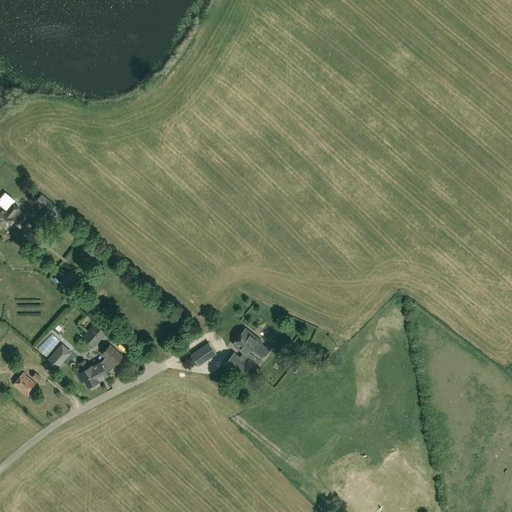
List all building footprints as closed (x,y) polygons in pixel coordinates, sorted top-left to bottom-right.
[(20,210),(13,203),(15,200),(6,191),(0,198),(0,197),(0,223),(5,227),(12,220),(21,228),(29,218),(20,210)] [(51,202),(41,214),(47,219),(53,211),(52,210),(56,206),(51,202)] [(107,332),(95,322),(82,337),(94,347),(107,332)] [(256,337),(245,329),(233,344),(244,353),(239,358),(246,363),(251,356),(259,362),(269,350),(261,343),(262,342),(262,341),(260,343),(255,339),(256,337)] [(97,382),(100,381),(99,380),(108,375),(107,374),(115,366),(123,357),(110,344),(101,354),(105,357),(101,362),(92,367),(92,366),(89,368),(85,360),(79,363),(83,371),(79,372),(83,380),(84,379),(88,387),(91,385),(92,388),(99,385),(97,382)] [(199,350),(192,355),(200,365),(206,361),(199,350)] [(56,369),(63,361),(55,353),(47,362),(56,369)] [(35,372),(31,377),(36,382),(41,377),(35,372)] [(26,396),(35,384),(22,374),(13,385),(26,396)]
